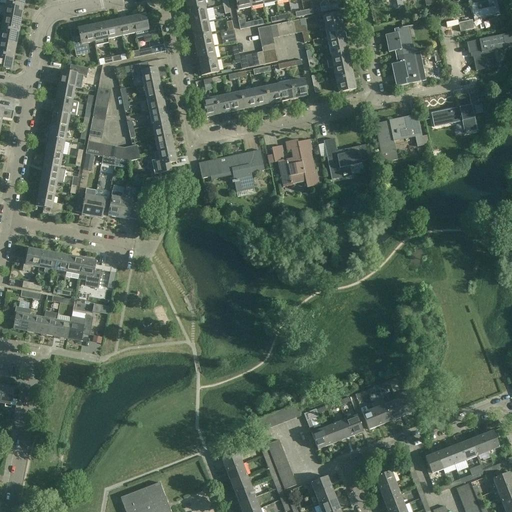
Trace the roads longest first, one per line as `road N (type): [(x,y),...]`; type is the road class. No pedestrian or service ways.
road 1 (residential): [(376,102),(209,138),(196,134),(164,0)]
road 2 (residential): [(363,511),(348,476),(352,462),(498,406),(511,414)]
road 3 (residential): [(12,511),(37,372),(34,364),(0,355)]
road 4 (residential): [(30,88),(48,17),(113,0)]
road 5 (residential): [(124,266),(120,245),(5,221)]
road 6 (residential): [(5,221),(30,88)]
